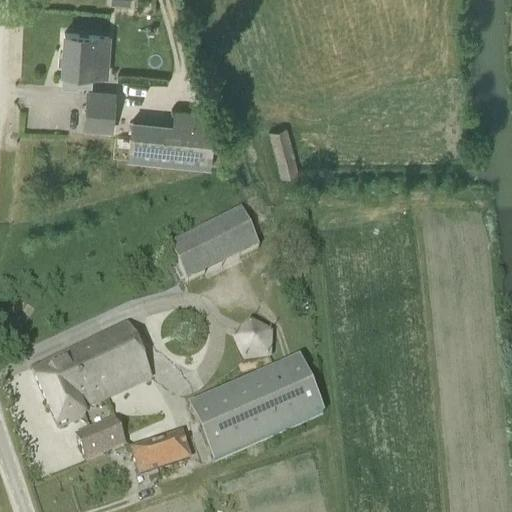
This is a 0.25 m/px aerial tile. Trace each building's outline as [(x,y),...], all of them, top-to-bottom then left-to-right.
[(60,73),(62,73),(61,88),(76,88),(77,85),(90,86),(90,73),(109,74),(111,36),(63,33),(60,73)] [(111,131),(115,93),(87,91),(84,128),(111,131)] [(138,117),(133,158),(219,168),(223,127),(138,117)] [(268,133),(280,179),(299,175),(287,128),(268,133)] [(239,213),(166,248),(185,287),(258,251),(239,213)] [(261,323),(231,337),(245,368),(275,354),(261,323)] [(84,413),(151,383),(126,326),(31,371),(56,431),(86,419),(84,413)] [(208,464),(298,427),(321,417),(298,361),(185,408),(208,464)] [(124,448),(114,423),(74,439),(84,463),(124,448)] [(129,452),(138,480),(190,463),(182,435),(129,452)]
